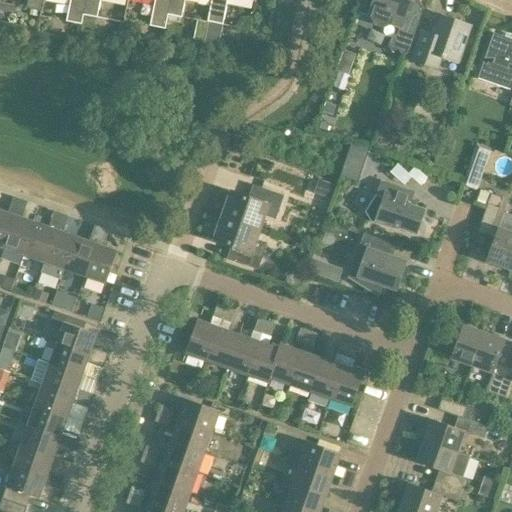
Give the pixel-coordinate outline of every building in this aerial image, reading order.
[(27,0),(26,8),(31,9),(30,15),(37,16),(38,10),(41,11),(43,0),(27,0)] [(83,14),(85,0),(70,0),(66,21),(81,24),(83,14)] [(85,0),(83,14),(97,17),(100,0),(85,0)] [(169,0),(154,0),(150,25),(165,28),(168,14),(167,14),(169,0)] [(169,0),(167,14),(168,14),(182,17),(185,0),(169,0)] [(211,0),(207,21),(223,24),(227,0),(249,0),(255,1),(255,0),(211,0)] [(391,36),(388,45),(391,52),(398,49),(401,55),(408,52),(423,8),(419,7),(415,0),(373,0),(373,1),(374,4),(371,6),(368,16),(371,17),(374,24),(382,27),(389,23),(399,27),(397,33),(391,36)] [(438,65),(441,57),(458,63),(464,44),(461,43),(468,24),(442,14),(435,34),(422,30),(411,60),(432,68),(438,65)] [(477,78),(510,89),(511,82),(511,38),(493,32),(477,78)] [(335,69),(345,73),(346,73),(354,52),(342,48),(342,50),(335,69)] [(364,162),(368,149),(352,144),(347,157),(364,162)] [(479,147),(466,186),(477,190),(490,151),(479,147)] [(314,193),(329,199),(334,185),(318,180),(314,193)] [(382,180),(377,195),(365,211),(371,222),(376,220),(415,234),(424,209),(404,202),(408,190),(382,180)] [(259,186),(254,199),(231,191),(222,216),(259,228),(264,215),(275,219),(283,195),(259,186)] [(491,232),(503,197),(480,189),(475,203),(486,207),(479,227),(491,232)] [(13,196),(8,212),(0,209),(0,245),(3,247),(20,199),(13,196)] [(21,217),(27,201),(20,199),(3,247),(24,254),(35,222),(21,217)] [(54,211),(48,226),(35,222),(24,254),(44,261),(61,213),(54,211)] [(507,268),(511,254),(511,215),(503,212),(486,261),(507,268)] [(62,231),(68,215),(61,213),(44,261),(40,273),(60,280),(64,269),(64,268),(76,236),(62,231)] [(266,245),(254,241),(259,228),(222,216),(214,239),(237,247),(233,260),(257,269),(266,245)] [(95,225),(89,241),(76,236),(64,268),(64,269),(85,276),(102,227),(95,225)] [(103,246),(108,230),(102,227),(85,276),(106,283),(117,251),(103,246)] [(406,261),(388,254),(392,242),(364,233),(357,252),(365,254),(357,277),(396,290),(406,261)] [(324,262),(311,258),(306,271),(319,276),(324,262)] [(45,303),(49,294),(36,289),(32,298),(45,303)] [(221,319),(225,306),(217,303),(212,316),(221,319)] [(225,306),(221,319),(230,322),(234,309),(225,306)] [(0,322),(5,324),(9,312),(0,308),(0,322)] [(105,360),(107,353),(91,347),(96,333),(84,329),(86,321),(54,310),(51,321),(63,325),(56,343),(105,360)] [(262,333),(266,320),(258,317),(253,331),(262,333)] [(206,360),(218,327),(197,319),(185,353),(206,360)] [(266,320),(262,333),(270,336),(275,323),(266,320)] [(472,365),(484,332),(463,324),(451,357),(472,365)] [(218,327),(206,360),(227,367),(238,334),(218,327)] [(304,343),(309,331),(300,328),(296,340),(304,343)] [(309,331),(304,343),(313,346),(317,334),(309,331)] [(497,395),(506,370),(495,367),(504,339),(484,332),(472,365),(492,372),(485,391),(496,395),(497,395)] [(238,334),(227,367),(247,374),(259,341),(238,334)] [(87,361),(102,367),(105,360),(56,343),(49,340),(46,346),(54,349),(49,363),(49,364),(82,375),(87,361)] [(259,341),(247,374),(269,382),(271,377),(269,377),(279,348),(278,348),(259,341)] [(345,357),(349,345),(341,342),(336,354),(345,357)] [(279,348),(269,377),(271,377),(290,384),(301,351),(280,343),(278,348),(279,348)] [(349,345),(345,357),(353,360),(358,348),(349,345)] [(0,369),(8,372),(15,351),(2,347),(0,353),(0,369)] [(301,351),(290,384),(310,391),(322,358),(301,351)] [(322,358),(310,391),(331,398),(342,365),(322,358)] [(90,401),(93,394),(77,388),(82,375),(49,364),(49,363),(38,359),(31,379),(30,380),(90,401)] [(342,365),(331,398),(352,406),(363,372),(342,365)] [(511,372),(506,370),(497,395),(496,395),(491,411),(497,413),(502,397),(508,399),(511,388),(511,372)] [(72,402),(88,407),(90,401),(30,380),(31,379),(29,379),(27,385),(40,389),(35,404),(67,416),(72,402)] [(219,410),(186,398),(178,419),(212,431),(219,410)] [(462,418),(462,417),(466,407),(459,404),(442,398),(438,409),(462,418)] [(79,434),(63,429),(67,416),(35,404),(28,425),(76,442),(79,434)] [(158,412),(171,417),(174,408),(161,404),(158,412)] [(171,417),(158,412),(155,421),(168,425),(171,417)] [(487,426),(462,417),(462,418),(458,428),(431,419),(423,440),(456,452),(464,431),(483,437),(487,426)] [(212,431),(178,419),(171,440),(204,452),(212,431)] [(58,443),(74,448),(76,442),(28,425),(20,445),(53,457),(58,443)] [(204,452),(171,440),(164,460),(197,472),(204,452)] [(439,482),(464,491),(468,479),(462,477),(469,457),(456,452),(423,440),(416,461),(443,470),(439,482)] [(300,462),(333,474),(341,452),(307,441),(300,462)] [(143,453),(157,458),(160,449),(146,444),(143,453)] [(64,475),(48,470),(53,457),(20,445),(13,466),(62,483),(64,475)] [(157,458),(143,453),(140,461),(154,466),(157,458)] [(197,472),(164,460),(157,481),(190,492),(197,472)] [(333,474),(300,462),(292,482),(326,494),(333,474)] [(13,466),(2,497),(2,498),(26,507),(31,495),(39,497),(44,483),(59,489),(62,483),(13,466)] [(341,476),(354,481),(356,473),(343,469),(341,476)] [(354,481),(341,476),(337,486),(351,490),(354,481)] [(183,511),(190,492),(157,481),(150,501),(180,511),(183,511)] [(319,511),(326,494),(292,482),(285,503),(311,511),(319,511)] [(436,493),(408,483),(401,505),(421,511),(435,511),(441,495),(460,502),(464,491),(439,482),(436,493)] [(129,494),(142,499),(145,490),(132,485),(129,494)] [(142,499),(129,494),(126,502),(139,507),(142,499)] [(0,503),(0,509),(8,511),(24,511),(26,507),(2,498),(0,503)] [(180,511),(150,501),(145,511),(180,511)] [(311,511),(285,503),(281,511),(311,511)]
